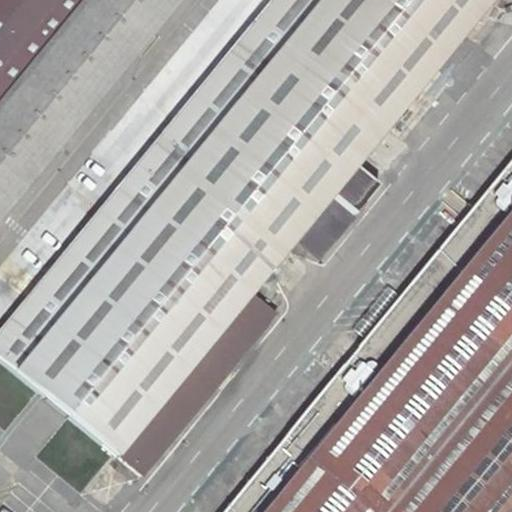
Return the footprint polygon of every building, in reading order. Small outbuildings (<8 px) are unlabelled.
[(319,257),(376,187),(352,167),(488,0),(270,0),(263,9),(0,330),(0,364),(115,460),(140,479),(275,316),(248,294),(295,237),(319,257)] [(0,0),(0,99),(82,0),(0,0)] [(82,0),(0,99),(0,216),(178,0),(82,0)] [(251,0),(263,9),(270,0),(251,0)] [(511,511),(511,161),(222,511),(511,511)]
